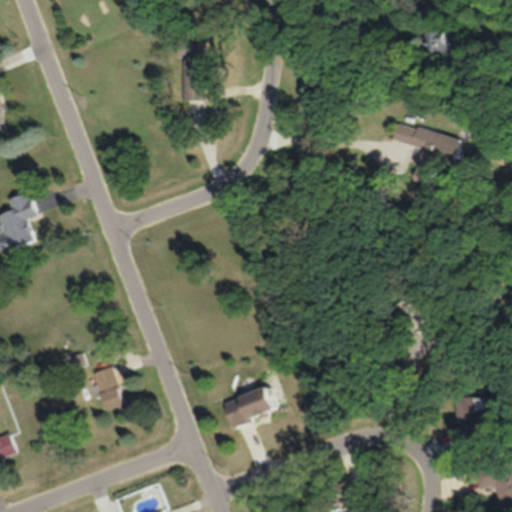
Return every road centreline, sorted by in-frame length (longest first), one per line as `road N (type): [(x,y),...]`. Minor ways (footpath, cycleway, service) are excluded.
road 1 (residential): [(219,511),(22,0)]
road 2 (residential): [(112,233),(245,171),(272,90),(275,0)]
road 3 (residential): [(430,511),(424,466),(399,444),(367,441),(215,500)]
road 4 (residential): [(195,450),(32,511)]
